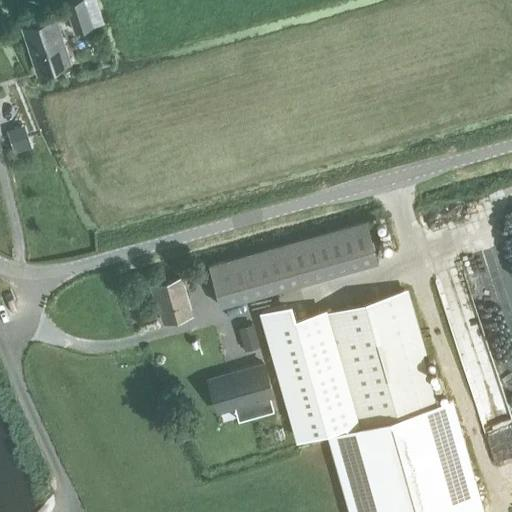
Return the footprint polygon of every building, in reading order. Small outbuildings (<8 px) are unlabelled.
[(84,0),(72,0),(66,2),(75,31),(93,25),(84,0)] [(23,26),(38,71),(69,61),(54,16),(23,26)] [(27,135),(11,141),(14,150),(20,148),(31,144),(27,135)] [(366,219),(209,263),(220,304),(378,260),(366,219)] [(155,300),(157,300),(163,321),(192,313),(181,275),(151,284),(155,300)] [(360,424),(435,403),(403,289),(327,310),(360,424)] [(259,345),(253,321),(240,324),(246,348),(259,345)] [(275,397),(266,366),(213,381),(221,411),(253,403),(257,418),(276,412),(272,398),(275,397)] [(329,433),(350,511),(484,511),(452,398),(435,403),(360,424),(329,433)]
